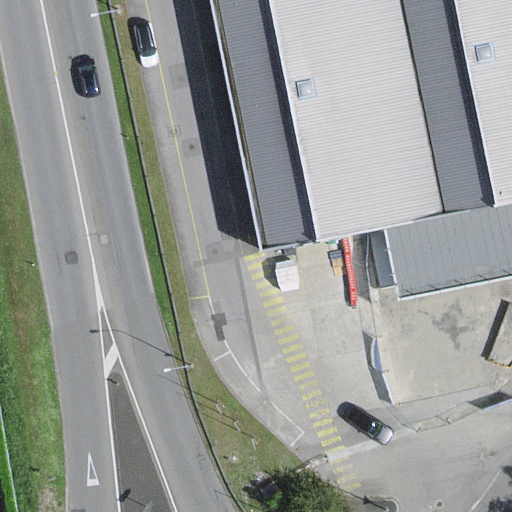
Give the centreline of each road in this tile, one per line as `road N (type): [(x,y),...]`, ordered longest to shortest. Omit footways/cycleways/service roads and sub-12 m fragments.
road 1 (primary): [(40,0),(100,299)]
road 2 (primary): [(204,511),(100,299)]
road 3 (primary): [(100,299),(100,511)]
